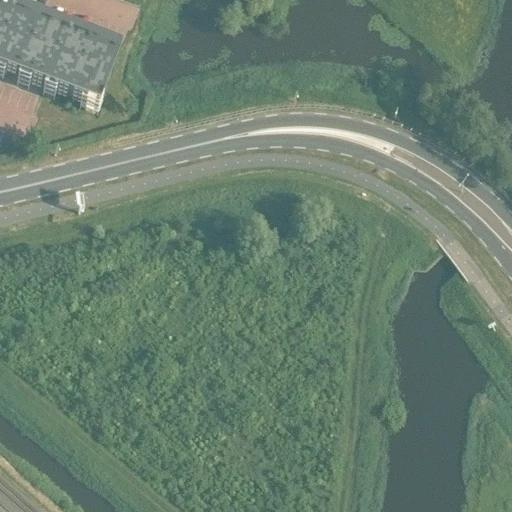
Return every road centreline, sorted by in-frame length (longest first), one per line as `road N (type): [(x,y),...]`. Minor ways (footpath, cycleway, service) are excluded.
road 1 (primary): [(197,142),(329,141),(370,152),(441,192),(511,262)]
road 2 (primary): [(511,224),(428,153),(379,130),(286,119),(197,142)]
road 3 (primary): [(197,142),(0,189)]
